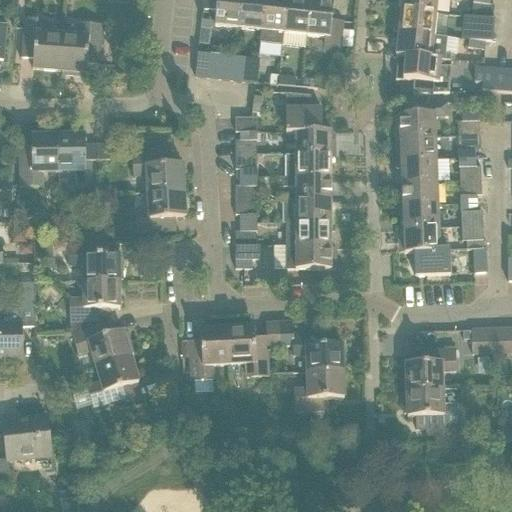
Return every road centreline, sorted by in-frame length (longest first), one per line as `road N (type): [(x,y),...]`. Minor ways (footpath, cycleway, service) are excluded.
road 1 (residential): [(511,304),(404,316),(377,301),(215,306)]
road 2 (residential): [(215,306),(214,131),(200,109),(154,94)]
road 3 (residential): [(0,101),(19,108),(134,105),(154,94)]
road 4 (residential): [(172,397),(169,316),(205,315),(215,306)]
